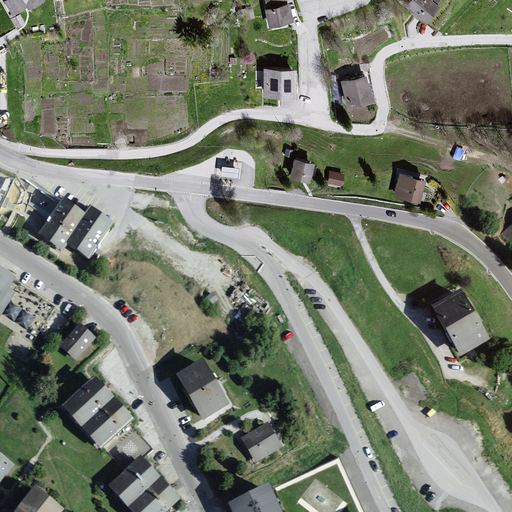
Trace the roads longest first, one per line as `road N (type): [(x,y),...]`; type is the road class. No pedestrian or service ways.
road 1 (residential): [(0,144),(96,156),(172,148),(227,115),(370,131),(381,120),(375,67),(389,48),(511,41)]
road 2 (tertiary): [(511,291),(447,229),(98,177),(0,150)]
road 3 (tertiary): [(211,511),(119,324),(0,242)]
